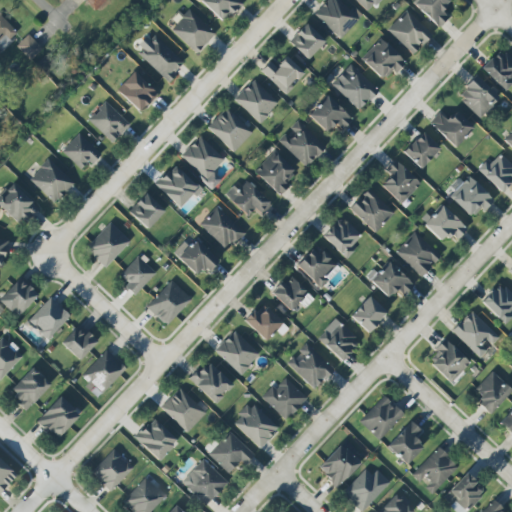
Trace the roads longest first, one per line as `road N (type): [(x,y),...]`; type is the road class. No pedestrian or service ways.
road 1 (residential): [(19,511),(498,0)]
road 2 (residential): [(511,223),(243,511)]
road 3 (residential): [(289,0),(54,252)]
road 4 (residential): [(384,357),(511,478)]
road 5 (residential): [(54,252),(160,362)]
